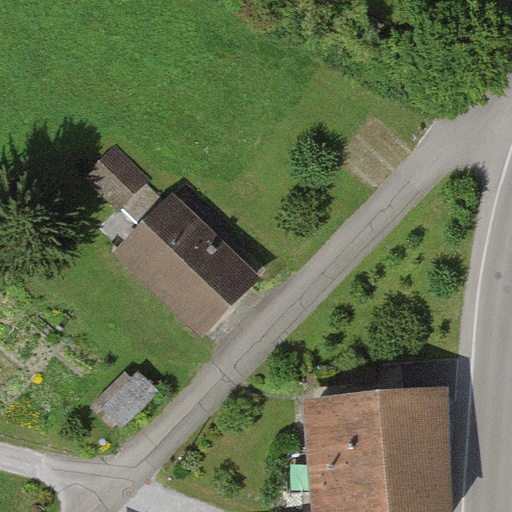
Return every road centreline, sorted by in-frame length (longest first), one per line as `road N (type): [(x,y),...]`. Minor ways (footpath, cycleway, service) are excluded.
road 1 (residential): [(117,493),(511,98)]
road 2 (residential): [(495,511),(511,291)]
road 3 (residential): [(0,460),(117,493)]
